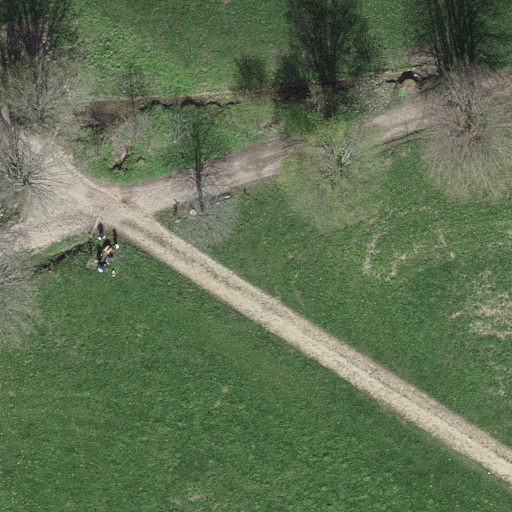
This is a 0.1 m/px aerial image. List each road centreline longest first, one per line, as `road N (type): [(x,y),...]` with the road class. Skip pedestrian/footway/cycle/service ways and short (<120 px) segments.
road 1 (track): [(108,212),(511,472)]
road 2 (track): [(108,212),(511,87)]
road 3 (track): [(0,125),(108,212)]
